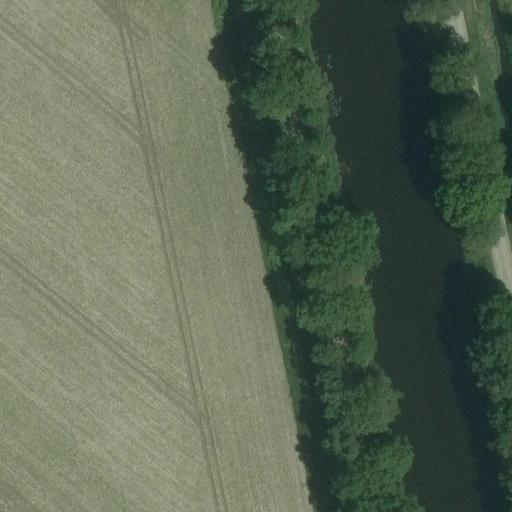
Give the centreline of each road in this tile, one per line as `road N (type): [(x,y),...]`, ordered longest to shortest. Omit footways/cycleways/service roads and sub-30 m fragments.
road 1 (track): [(270,0),(376,511)]
road 2 (unclassified): [(511,317),(446,0)]
